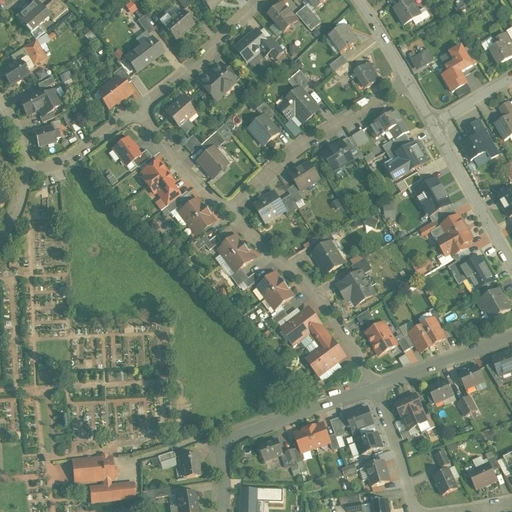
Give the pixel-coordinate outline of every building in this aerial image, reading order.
[(58,0),(54,0),(43,10),(50,18),(53,21),(52,22),(53,23),(69,9),(58,0)] [(185,0),(177,0),(177,1),(185,10),(190,6),(185,0)] [(199,0),(210,12),(218,5),(217,5),(223,0),(199,0)] [(307,0),(317,11),(329,0),(307,0)] [(403,0),(405,4),(395,10),(404,26),(413,21),(420,16),(418,13),(411,1),(412,0),(403,0)] [(43,10),(36,2),(28,8),(29,8),(24,13),(17,19),(27,30),(26,31),(30,35),(31,34),(29,31),(35,25),(38,28),(50,18),(43,10)] [(131,2),(125,6),(130,15),(137,11),(131,2)] [(298,22),(283,4),(269,17),(284,34),(298,22)] [(425,10),(418,13),(420,16),(413,21),(416,26),(429,18),(425,10)] [(316,28),(302,11),(296,15),(307,28),(312,24),(316,28)] [(321,24),(310,11),(305,15),(302,11),(316,28),(321,24)] [(182,12),(164,28),(175,42),(194,26),(182,12)] [(155,31),(144,17),(138,22),(148,36),(155,31)] [(345,27),(331,37),(342,53),(349,49),(350,49),(357,44),(345,27)] [(257,34),(245,44),(244,43),(236,50),(248,63),(262,51),(268,45),(257,32),(256,32),(257,34)] [(511,40),(508,33),(502,36),(508,46),(511,43),(511,40)] [(508,46),(502,36),(493,42),(496,46),(489,50),(499,66),(511,58),(511,55),(507,47),(508,46)] [(152,39),(126,59),(137,74),(163,54),(152,39)] [(284,52),(273,40),(268,45),(262,51),(267,57),(270,54),(275,60),(284,52)] [(36,41),(23,49),(32,63),(38,57),(44,53),(36,41)] [(461,48),(450,54),(456,64),(456,63),(461,60),(467,57),(461,48)] [(415,72),(434,62),(428,50),(409,60),(415,72)] [(38,57),(32,63),(34,66),(41,62),(38,57)] [(343,57),(330,67),(335,73),(347,63),(343,57)] [(473,67),(467,57),(461,60),(467,70),(473,67)] [(20,62),(2,73),(11,87),(29,76),(26,71),(32,67),(27,58),(20,62)] [(467,70),(461,60),(456,63),(462,73),(467,70)] [(347,63),(335,73),(340,79),(352,69),(347,63)] [(456,64),(447,69),(450,74),(443,78),(452,93),(452,94),(467,85),(467,84),(461,74),(462,73),(456,63),(456,64)] [(369,65),(355,74),(365,91),(379,82),(369,65)] [(226,72),(220,66),(199,84),(215,102),(236,84),(226,72)] [(243,78),(232,66),(226,72),(236,84),(243,78)] [(132,82),(122,68),(113,75),(117,80),(119,78),(126,86),(132,82)] [(34,73),(39,81),(47,77),(43,69),(34,73)] [(312,86),(300,72),(291,80),(299,90),(300,89),(303,93),(312,86)] [(59,77),(64,86),(71,82),(67,73),(59,77)] [(52,78),(38,86),(40,91),(38,93),(55,84),(52,78)] [(117,80),(100,93),(104,98),(101,100),(108,109),(117,103),(118,104),(132,94),(126,86),(119,78),(117,80)] [(303,93),(300,89),(299,90),(285,103),(286,104),(279,110),(289,121),(295,115),(304,124),(319,111),(303,93)] [(53,92),(41,99),(46,108),(39,111),(42,112),(41,112),(44,116),(44,117),(52,113),(53,112),(53,110),(61,106),(53,92)] [(38,93),(19,102),(27,117),(39,111),(46,108),(41,99),(38,93)] [(184,97),(166,113),(179,128),(185,135),(193,128),(187,121),(198,112),(184,97)] [(265,103),(257,111),(263,118),(264,117),(268,122),(276,116),(265,103)] [(511,108),(509,104),(500,109),(503,115),(511,109),(511,108)] [(506,120),(495,126),(505,142),(511,137),(511,117),(511,116),(511,109),(503,115),(506,120)] [(72,110),(62,115),(67,125),(77,120),(72,110)] [(409,133),(396,112),(369,128),(376,140),(383,136),(385,135),(392,130),(397,139),(398,140),(405,135),(409,133)] [(52,113),(44,117),(44,116),(40,118),(42,124),(55,118),(52,113)] [(263,118),(249,130),(265,147),(279,134),(268,122),(264,117),(263,118)] [(476,124),(466,129),(470,135),(479,129),(476,124)] [(60,125),(34,133),(39,148),(56,143),(55,140),(60,138),(58,131),(61,130),(60,125)] [(479,129),(470,135),(472,140),(462,146),(471,162),(487,152),(478,137),(482,135),(479,129)] [(216,133),(201,147),(207,154),(212,150),(214,153),(216,151),(225,143),(216,133)] [(405,135),(398,140),(397,139),(391,143),(394,149),(408,140),(405,135)] [(192,136),(183,145),(191,155),(201,146),(192,136)] [(355,150),(348,139),(342,142),(342,143),(343,143),(349,153),(355,150)] [(132,146),(128,140),(114,150),(126,167),(132,163),(140,157),(140,156),(136,151),(137,150),(133,145),(132,146)] [(394,149),(386,153),(391,162),(400,157),(398,154),(412,146),(408,140),(394,149)] [(342,143),(323,155),(333,171),(339,167),(340,168),(353,160),(349,153),(343,143),(342,143)] [(412,146),(398,154),(400,157),(403,162),(388,171),(395,182),(427,164),(415,144),(412,146)] [(207,154),(198,163),(213,180),(228,166),(216,151),(214,153),(212,150),(207,154)] [(146,151),(140,156),(140,157),(132,163),(138,169),(152,159),(146,151)] [(113,163),(117,161),(111,152),(107,155),(113,163)] [(363,158),(367,164),(375,159),(371,154),(363,158)] [(166,172),(162,166),(160,165),(158,162),(143,174),(146,178),(143,180),(154,195),(157,192),(162,199),(168,207),(177,200),(180,197),(172,186),(174,184),(166,173),(166,172)] [(511,183),(511,182),(511,166),(510,163),(501,168),(511,183)] [(309,164),(291,175),(301,192),(309,187),(308,186),(318,180),(319,181),(320,180),(309,164)] [(426,186),(419,190),(420,190),(428,206),(425,208),(430,218),(450,207),(451,206),(436,180),(426,186)] [(423,181),(408,189),(412,195),(420,190),(419,190),(426,186),(423,181)] [(302,200),(294,187),(287,191),(290,196),(296,204),(302,200)] [(508,189),(494,197),(498,203),(500,202),(500,201),(511,194),(508,189)] [(511,193),(511,194),(500,201),(500,202),(505,210),(504,210),(509,218),(511,216),(511,193)] [(274,194),(263,201),(263,202),(255,207),(265,224),(285,211),(280,202),(274,194)] [(290,196),(280,202),(285,211),(288,216),(299,210),(296,204),(290,196)] [(168,207),(162,199),(156,204),(161,212),(165,209),(168,207)] [(168,207),(165,209),(169,215),(181,206),(177,200),(168,207)] [(197,200),(179,214),(188,225),(207,211),(206,211),(202,205),(202,206),(197,200)] [(393,206),(383,206),(383,219),(394,218),(393,206)] [(430,218),(433,223),(453,212),(450,207),(430,218)] [(207,211),(188,225),(197,237),(214,223),(210,217),(211,217),(207,212),(207,211)] [(440,243),(464,229),(458,217),(435,230),(431,233),(436,243),(439,241),(440,243)] [(423,238),(431,233),(435,230),(432,224),(420,232),(423,238)] [(464,229),(440,243),(441,244),(439,245),(440,247),(439,250),(442,256),(445,257),(446,257),(451,255),(453,258),(467,250),(464,246),(465,243),(470,240),(464,229)] [(331,236),(315,245),(319,251),(329,245),(332,244),(334,242),(331,236)] [(205,237),(193,246),(198,251),(205,246),(209,242),(205,237)] [(216,237),(209,242),(205,246),(209,252),(221,243),(216,237)] [(237,237),(219,251),(227,262),(246,248),(242,242),(241,243),(237,237)] [(319,251),(313,254),(326,275),(344,265),(332,244),(329,245),(319,251)] [(246,248),(227,262),(235,273),(236,273),(254,260),(250,255),(250,254),(246,249),(246,248)] [(365,259),(351,267),(357,276),(362,273),(363,276),(372,271),(365,259)] [(482,262),(477,266),(475,262),(462,270),(468,280),(470,279),(477,292),(494,282),(482,262)] [(416,276),(425,273),(421,265),(413,268),(416,276)] [(236,273),(236,274),(235,273),(230,277),(238,288),(244,283),(249,280),(248,279),(241,270),(236,273)] [(453,271),(441,278),(445,284),(457,277),(453,271)] [(357,276),(338,287),(345,300),(349,300),(351,299),(354,304),(358,305),(375,295),(363,276),(362,273),(357,276)] [(255,274),(248,279),(249,280),(244,283),(248,289),(260,280),(255,274)] [(276,275),(258,288),(267,299),(285,285),(281,280),(280,280),(276,275)] [(285,285),(267,299),(275,311),(293,297),(289,292),(290,291),(286,286),(285,285)] [(499,290),(477,303),(483,312),(487,309),(494,321),(511,310),(499,290)] [(284,311),(272,320),(276,326),(288,317),(284,311)] [(373,319),(369,311),(356,318),(361,326),(373,319)] [(319,340),(326,335),(320,326),(313,317),(309,320),(304,312),(289,323),(291,325),(283,331),(290,341),(289,342),(294,349),(300,344),(299,342),(306,337),(312,344),(314,343),(318,341),(319,340)] [(446,329),(440,318),(435,321),(441,332),(446,329)] [(441,332),(435,321),(422,328),(422,327),(422,328),(433,347),(437,346),(436,345),(445,339),(441,332)] [(385,324),(366,335),(372,346),(391,335),(385,324)] [(461,328),(458,329),(456,325),(451,327),(459,341),(466,337),(461,328)] [(419,330),(410,335),(416,346),(420,354),(430,348),(430,349),(433,347),(422,328),(419,329),(419,330)] [(326,335),(319,340),(324,348),(307,361),(318,375),(324,370),(326,372),(338,363),(333,355),(339,351),(332,342),(326,335)] [(391,335),(372,346),(379,357),(397,346),(391,335)] [(416,346),(410,335),(404,338),(411,349),(416,346)] [(404,338),(398,342),(404,353),(411,349),(404,338)] [(511,352),(493,359),(494,364),(499,377),(500,377),(511,372),(511,352)] [(397,360),(402,367),(409,363),(404,356),(397,360)] [(494,364),(486,367),(496,383),(501,381),(500,377),(499,377),(494,364)] [(478,367),(459,376),(466,391),(485,382),(478,367)] [(447,381),(436,386),(435,386),(429,389),(430,389),(428,390),(425,392),(431,407),(435,405),(454,397),(447,381)] [(405,400),(412,416),(422,411),(415,396),(405,400)] [(477,411),(469,397),(463,401),(471,415),(477,411)] [(412,416),(405,400),(395,405),(403,420),(404,420),(412,416)] [(463,401),(457,404),(465,418),(471,415),(463,401)] [(367,409),(347,416),(350,426),(353,433),(373,426),(367,409)] [(425,418),(422,411),(412,416),(404,420),(409,432),(427,423),(425,418)] [(436,427),(430,415),(425,418),(427,423),(430,430),(435,428),(436,427)] [(350,426),(347,416),(331,422),(337,438),(344,435),(342,429),(350,426)] [(323,425),(313,429),(309,430),(316,450),(319,458),(320,458),(316,449),(329,445),(329,443),(330,443),(328,438),(323,425)] [(430,430),(426,432),(432,443),(440,439),(435,428),(430,430)] [(309,430),(306,431),(306,432),(295,436),(300,448),(302,453),(303,454),(316,450),(309,430)] [(382,447),(377,432),(354,439),(359,455),(382,447)] [(335,435),(328,438),(330,443),(329,443),(329,445),(332,450),(334,452),(340,449),(335,435)] [(278,441),(271,443),(260,448),(265,463),(283,456),(278,441)] [(300,448),(293,451),(296,461),(297,464),(303,462),(305,460),(303,454),(302,453),(300,448)] [(292,451),(286,453),(289,463),(296,461),(293,451),(292,451)] [(174,452),(158,457),(160,464),(176,459),(174,452)] [(443,452),(435,456),(441,469),(449,465),(443,452)] [(197,455),(179,458),(181,471),(185,471),(186,479),(201,477),(199,468),(198,468),(197,461),(198,461),(197,455)] [(111,456),(72,460),(74,484),(104,481),(109,480),(114,479),(111,456)] [(153,467),(159,465),(157,458),(151,459),(153,467)] [(497,462),(495,458),(487,461),(489,465),(489,464),(493,472),(501,469),(497,462)] [(511,472),(504,459),(497,462),(501,469),(505,477),(511,473),(511,472)] [(289,463),(285,464),(287,469),(297,466),(296,461),(289,463)] [(384,462),(366,467),(370,478),(369,478),(372,488),(389,483),(384,462)] [(489,465),(468,474),(476,491),(489,485),(490,486),(497,482),(493,472),(489,464),(489,465)] [(354,466),(342,471),(344,477),(344,478),(357,473),(354,466)] [(449,470),(433,477),(442,497),(458,490),(449,470)] [(109,480),(104,481),(105,488),(90,489),(91,504),(135,499),(134,485),(110,487),(109,480)] [(170,489),(154,491),(155,499),(171,497),(170,489)] [(263,491),(241,489),(239,511),(258,511),(259,501),(263,501),(263,491)] [(194,493),(176,496),(178,511),(197,511),(197,506),(196,506),(194,493)] [(359,496),(347,499),(348,506),(360,503),(359,496)] [(389,511),(388,502),(371,505),(371,511),(389,511)] [(348,506),(346,506),(346,511),(361,511),(360,503),(348,506)]
